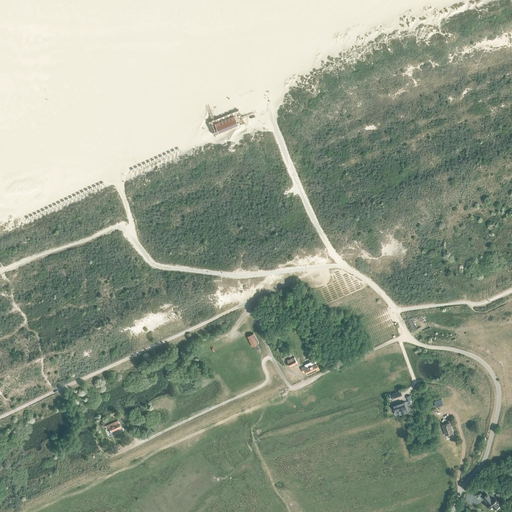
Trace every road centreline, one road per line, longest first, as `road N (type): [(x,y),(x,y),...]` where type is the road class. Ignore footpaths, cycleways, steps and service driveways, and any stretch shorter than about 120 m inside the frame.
road 1 (unclassified): [(450,511),(483,460),(497,386),(476,358),(418,343),(407,332)]
road 2 (unclassified): [(407,332),(291,389),(286,382)]
